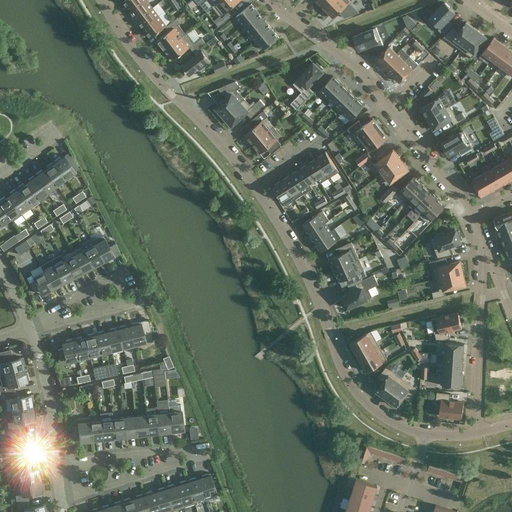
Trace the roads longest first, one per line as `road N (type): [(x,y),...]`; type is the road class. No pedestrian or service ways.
road 1 (residential): [(101,0),(149,70),(234,159),(273,215),(353,389),(379,415),(425,434)]
road 2 (residential): [(473,216),(363,72),(273,0)]
road 3 (residential): [(62,501),(184,462),(193,458),(192,447),(55,463)]
road 4 (residential): [(478,433),(484,244)]
road 5 (residential): [(139,303),(123,272),(29,327)]
road 6 (residential): [(55,463),(48,393),(29,327)]
